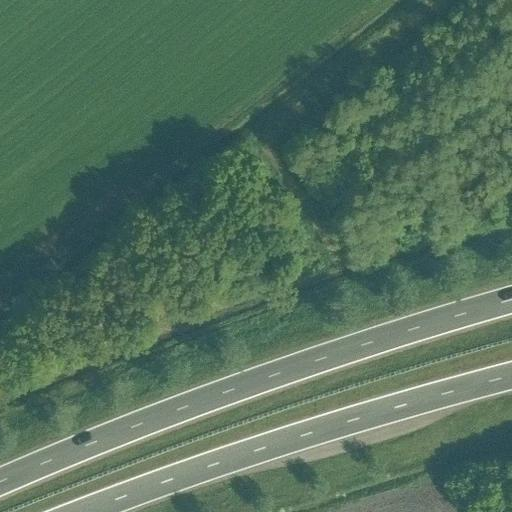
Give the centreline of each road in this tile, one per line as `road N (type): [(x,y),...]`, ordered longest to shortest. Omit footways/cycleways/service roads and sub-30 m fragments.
road 1 (trunk): [(511,299),(183,407),(0,482)]
road 2 (trunk): [(86,511),(511,376)]
